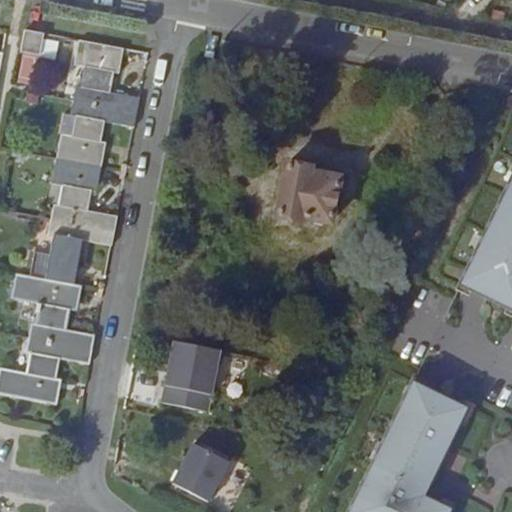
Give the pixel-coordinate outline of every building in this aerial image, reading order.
[(43,57),(48,38),(28,33),(23,53),(43,57)] [(40,382),(10,377),(7,399),(71,412),(77,389),(72,389),(77,371),(96,375),(99,359),(102,341),(84,338),(87,317),(91,319),(97,296),(88,293),(97,252),(118,257),(123,242),(127,227),(102,221),(106,204),(112,205),(118,180),(121,155),(116,155),(121,134),(144,138),(147,123),(150,108),(127,102),(131,80),(134,80),(138,62),(94,52),(90,72),(102,73),(97,95),(92,96),(87,111),(85,125),(91,127),(87,147),(77,146),(71,172),(67,196),(74,198),(72,215),(67,215),(63,230),(60,243),(65,246),(61,265),(46,263),(42,285),(31,284),(27,307),(53,312),(49,334),(44,335),(41,347),(38,363),(44,365),(40,382)] [(314,176),(316,172),(291,166),(280,225),(307,231),(308,225),(334,229),(342,181),(314,176)] [(511,173),(456,287),(511,312),(511,173)] [(454,233),(464,213),(454,209),(446,228),(454,233)] [(424,245),(431,233),(419,226),(412,242),(424,245)] [(252,286),(233,261),(224,268),(240,294),(252,286)] [(222,307),(240,294),(224,268),(204,281),(222,307)] [(169,407),(214,417),(227,356),(181,347),(169,407)] [(422,494),(465,410),(410,384),(347,511),(447,511),(449,510),(422,494)] [(179,491),(214,509),(236,465),(200,448),(179,491)]
